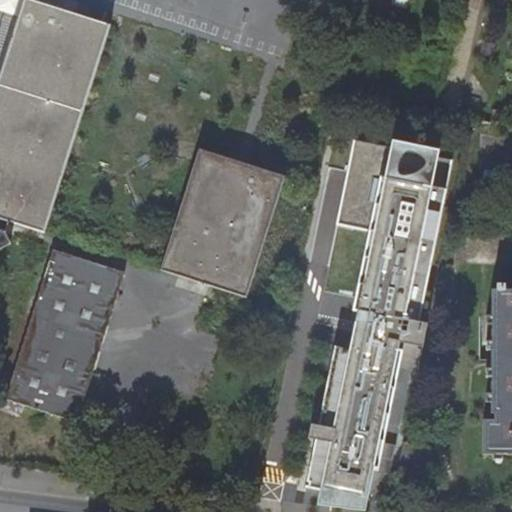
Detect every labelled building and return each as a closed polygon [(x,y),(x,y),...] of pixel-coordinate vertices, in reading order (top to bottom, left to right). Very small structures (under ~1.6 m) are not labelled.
[(69,161),(112,27),(26,0),(25,0),(0,82),(0,219),(46,234),(69,161)] [(422,324),(455,161),(441,158),(394,148),(357,140),(339,225),(372,232),(357,299),(355,312),(359,312),(351,350),(338,348),(321,427),(313,425),(311,438),(318,440),(308,488),(322,491),(336,495),(337,493),(369,499),(375,472),(380,472),(402,368),(403,363),(421,367),(428,337),(419,336),(422,324)] [(442,152),(396,142),(394,148),(441,158),(442,152)] [(247,296),(286,177),(252,167),(201,150),(197,164),(169,252),(163,269),(213,285),(247,296)] [(76,422),(124,274),(54,251),(6,401),(76,422)] [(511,292),(507,293),(507,286),(499,285),(499,293),(494,293),(494,319),(488,319),(488,321),(494,322),(494,345),(488,345),(488,346),(494,347),(494,361),(494,371),(488,371),(488,372),(494,373),(494,396),(487,396),(488,398),(494,398),(494,414),(497,415),(497,423),(486,423),(486,457),(495,457),(495,462),(497,462),(497,457),(511,456),(511,292)] [(422,324),(419,336),(428,337),(430,325),(422,324)] [(421,367),(403,363),(402,368),(420,372),(421,367)] [(434,449),(406,443),(399,476),(418,480),(427,482),(434,449)] [(336,495),(322,491),(320,506),(366,511),(369,499),(337,493),(336,495)]
